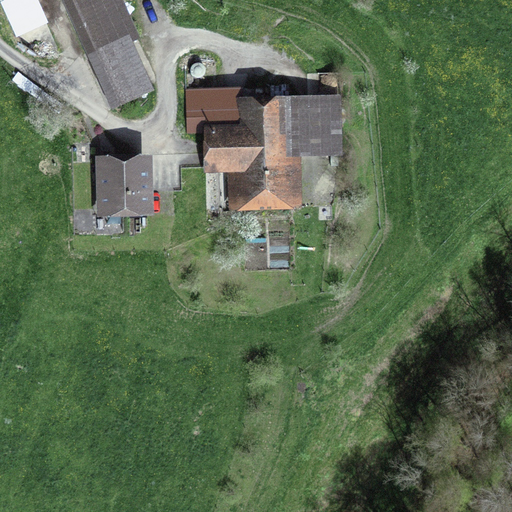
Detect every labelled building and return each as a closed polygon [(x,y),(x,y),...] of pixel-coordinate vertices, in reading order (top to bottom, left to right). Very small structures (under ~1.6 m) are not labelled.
[(53,27),(40,0),(6,0),(8,4),(5,6),(21,41),(53,27)] [(67,0),(114,102),(143,88),(123,44),(126,42),(107,0),(67,0)] [(240,165),(241,197),(287,195),(284,114),(255,115),(254,102),(237,103),(238,115),(197,117),(198,136),(207,136),(209,166),(240,165)] [(101,209),(144,208),(143,164),(100,165),(101,209)] [(188,254),(171,255),(172,266),(188,265),(188,254)]
